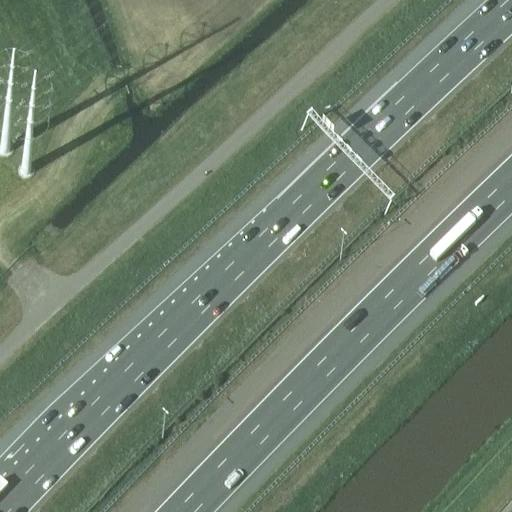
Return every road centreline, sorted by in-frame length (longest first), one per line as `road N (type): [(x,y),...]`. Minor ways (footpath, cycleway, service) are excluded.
road 1 (motorway): [(511,8),(3,511)]
road 2 (motorway): [(198,511),(511,187)]
